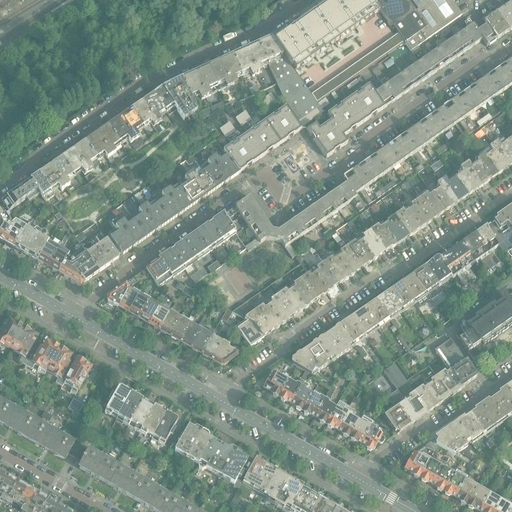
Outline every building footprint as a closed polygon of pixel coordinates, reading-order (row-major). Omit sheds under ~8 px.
[(327,0),(272,40),(283,56),(295,72),(302,67),(347,36),(379,13),(376,8),(370,0),(340,0),(336,3),(333,0),(327,0)] [(370,0),(376,8),(379,13),(390,28),(394,26),(405,42),(412,51),(419,46),(462,16),(462,15),(451,0),(370,0)] [(494,42),(511,29),(511,12),(508,7),(484,23),(486,26),(483,29),(488,36),(491,39),(492,41),(494,41),(494,42)] [(461,19),(456,23),(459,28),(465,24),(464,23),(461,19)] [(478,32),(477,33),(469,20),(464,23),(465,24),(468,29),(456,38),(466,52),(482,41),(483,41),(478,33),(478,32)] [(444,37),(451,32),(449,28),(442,33),(444,37)] [(491,39),(488,36),(483,29),(478,32),(478,33),(483,41),(482,41),(486,48),(494,42),(494,41),(492,41),(491,39)] [(317,102),(404,41),(398,33),(312,94),(317,102)] [(448,65),(466,52),(456,38),(438,50),(448,65)] [(306,88),(297,75),(283,56),(272,40),(271,39),(259,45),(267,64),(277,85),(283,99),(299,121),(319,107),(317,104),(306,88)] [(259,67),(267,64),(259,45),(233,57),(242,76),(250,72),(252,77),(262,73),(259,67)] [(430,77),(448,65),(438,50),(420,62),(430,77)] [(242,76),(233,57),(208,68),(219,93),(236,85),(234,79),(242,76)] [(391,59),(384,64),(387,69),(394,65),(391,59)] [(511,60),(448,105),(449,106),(449,108),(459,123),(458,123),(459,124),(468,137),(471,134),(462,120),(511,84),(511,60)] [(412,89),(430,77),(420,62),(402,75),(412,89)] [(199,95),(202,100),(219,93),(208,68),(182,80),(191,99),(199,95)] [(402,75),(388,84),(376,68),(372,71),(384,88),(381,90),(391,105),(394,103),(412,89),(402,75)] [(349,89),(358,82),(356,79),(347,86),(349,89)] [(166,88),(162,90),(177,112),(184,122),(191,117),(195,124),(201,120),(191,99),(182,80),(166,88)] [(377,93),(375,95),(369,86),(361,92),(362,94),(358,97),(357,95),(349,101),(364,123),(371,118),(370,116),(374,114),(375,115),(387,107),(386,107),(387,107),(387,106),(378,93),(377,93)] [(249,91),(252,96),(258,94),(255,88),(249,91)] [(173,114),(177,112),(162,90),(159,92),(154,96),(166,112),(169,117),(173,114)] [(391,105),(381,90),(377,92),(378,93),(387,107),(389,106),(391,105)] [(267,110),(277,103),(271,94),(261,101),(267,110)] [(166,112),(154,96),(131,112),(142,128),(150,123),(158,135),(162,132),(157,125),(162,122),(158,117),(166,112)] [(319,107),(299,121),(303,127),(323,113),(321,110),(329,104),(325,98),(317,104),(319,107)] [(355,129),(364,123),(349,101),(340,106),(341,108),(337,111),(336,109),(327,115),(331,122),(319,130),(316,125),(307,132),(306,131),(306,132),(307,132),(311,137),(312,136),(315,140),(314,141),(326,159),(347,144),(343,138),(351,132),(350,131),(354,128),(355,129)] [(449,108),(449,106),(444,109),(443,110),(454,126),(455,127),(459,124),(458,123),(459,123),(449,108)] [(201,119),(211,115),(208,108),(198,113),(201,119)] [(302,131),(301,130),(286,108),(277,115),(278,116),(274,119),(273,118),(265,123),(280,145),(288,140),(287,138),(291,135),(292,137),(301,131),(302,131)] [(443,110),(444,109),(444,108),(349,175),(350,176),(349,178),(359,192),(359,193),(368,205),(372,203),(363,190),(455,127),(454,126),(443,110)] [(142,128),(131,112),(108,127),(119,144),(127,139),(130,144),(133,142),(135,141),(136,140),(139,138),(135,133),(142,128)] [(242,127),(251,121),(245,112),(236,119),(242,127)] [(479,129),(492,120),(489,115),(476,124),(479,129)] [(501,117),(495,122),(498,126),(504,122),(501,117)] [(226,138),(236,132),(230,123),(220,130),(226,138)] [(272,151),(280,145),(265,123),(257,129),(258,130),(254,133),(253,132),(244,138),(260,160),(267,154),(266,153),(270,150),(272,151)] [(196,124),(189,129),(192,133),(199,128),(196,124)] [(120,160),(112,149),(119,144),(108,127),(85,143),(96,160),(104,155),(112,166),(120,160)] [(474,144),(485,136),(481,131),(470,139),(474,144)] [(251,166),(260,160),(244,138),(236,143),(237,145),(233,148),(232,146),(223,152),(227,157),(239,174),(247,169),(246,167),(250,164),(251,166)] [(438,156),(457,143),(454,138),(435,151),(438,156)] [(136,140),(135,141),(140,149),(145,145),(145,144),(141,139),(138,141),(136,140)] [(135,144),(131,146),(135,152),(140,149),(135,141),(133,142),(135,144)] [(96,160),(85,143),(62,159),(73,176),(81,171),(84,176),(92,170),(89,165),(96,160)] [(482,155),(484,159),(497,176),(511,165),(511,149),(507,143),(499,149),(499,146),(497,143),(489,149),(489,150),(482,155)] [(239,174),(227,157),(223,152),(219,156),(222,161),(219,163),(215,158),(211,161),(207,163),(211,169),(203,174),(215,191),(223,185),(224,185),(230,181),(230,180),(239,174)] [(484,159),(482,155),(481,154),(475,159),(478,163),(490,181),(497,176),(484,159)] [(192,157),(185,162),(188,166),(195,161),(194,161),(192,157)] [(73,176),(62,159),(39,175),(50,192),(57,187),(61,192),(70,186),(66,181),(73,176)] [(490,181),(478,163),(470,169),(469,167),(467,164),(464,167),(459,170),(461,173),(463,174),(455,180),(467,197),(490,181)] [(433,175),(428,168),(423,171),(428,178),(433,175)] [(169,173),(164,177),(163,177),(167,182),(172,178),(169,173)] [(93,179),(89,174),(84,178),(87,183),(93,179)] [(215,191),(203,174),(196,179),(193,174),(184,180),(188,185),(180,190),(192,207),(201,201),(207,197),(207,196),(215,191)] [(54,197),(50,192),(39,175),(31,181),(40,195),(46,202),(54,197)] [(349,178),(350,176),(349,175),(344,178),(345,179),(343,179),(344,180),(345,181),(347,184),(355,195),(359,193),(359,192),(349,178)] [(410,188),(415,185),(412,180),(407,183),(410,188)] [(467,197),(455,180),(447,185),(446,183),(444,180),(436,186),(438,189),(440,190),(432,196),(444,213),(467,197)] [(28,203),(40,195),(31,181),(2,201),(9,211),(26,200),(28,203)] [(390,191),(396,186),(393,182),(386,186),(390,191)] [(153,184),(146,190),(150,195),(157,189),(153,184)] [(290,245),(339,211),(352,202),(360,212),(364,209),(357,199),(355,196),(355,195),(347,184),(278,232),(276,243),(281,244),(292,259),(297,256),(290,245)] [(406,184),(403,187),(408,194),(411,192),(406,184)] [(377,200),(390,191),(386,186),(374,195),(377,200)] [(192,207),(180,190),(173,195),(170,190),(161,196),(165,201),(158,206),(169,223),(178,217),(184,213),(184,212),(192,207)] [(145,203),(140,196),(136,199),(141,206),(145,203)] [(444,213),(432,196),(428,199),(426,196),(411,207),(412,209),(408,212),(420,230),(444,213)] [(248,253),(260,244),(265,241),(270,242),(272,231),(249,198),(237,206),(235,208),(224,216),(227,220),(239,212),(257,239),(245,248),(248,253)] [(375,205),(370,209),(374,215),(380,211),(375,205)] [(161,229),(169,223),(158,206),(150,211),(147,206),(138,212),(142,217),(134,222),(146,239),(155,233),(155,234),(161,229)] [(496,232),(507,225),(510,229),(511,227),(511,208),(494,221),(490,224),(496,232)] [(420,230),(408,212),(404,215),(402,213),(386,224),(388,226),(383,229),(396,246),(420,230)] [(11,224),(7,218),(5,214),(1,217),(0,218),(0,233),(1,232),(3,228),(9,228),(11,224)] [(371,223),(364,214),(359,217),(366,226),(371,223)] [(236,234),(227,220),(224,216),(197,235),(210,253),(236,234)] [(146,239),(134,222),(131,217),(125,222),(124,222),(119,225),(116,221),(112,224),(119,234),(110,240),(121,256),(132,249),(132,250),(135,248),(138,245),(146,239)] [(121,217),(116,221),(119,225),(124,222),(125,222),(121,217)] [(24,229),(27,224),(20,220),(18,223),(15,221),(12,224),(11,224),(9,228),(3,228),(1,232),(0,233),(0,241),(13,249),(24,229)] [(62,222),(62,221),(59,223),(57,227),(67,233),(68,230),(62,222)] [(503,243),(496,232),(490,224),(484,228),(497,247),(503,243)] [(37,236),(40,231),(35,228),(30,232),(24,229),(13,249),(28,258),(34,247),(32,247),(36,241),(37,242),(40,238),(37,236)] [(392,249),(395,247),(396,246),(383,229),(383,228),(379,231),(377,228),(362,238),(364,241),(360,244),(372,262),(373,261),(374,261),(377,260),(377,258),(385,253),(390,249),(392,249)] [(498,248),(497,247),(484,228),(474,235),(482,245),(478,248),(484,257),(498,248)] [(505,232),(499,237),(501,240),(505,238),(508,236),(505,232)] [(44,240),(47,235),(43,233),(40,238),(37,242),(36,241),(32,247),(34,247),(28,258),(37,263),(48,243),(44,240)] [(78,244),(85,240),(81,235),(74,239),(77,242),(78,244)] [(119,259),(113,251),(102,235),(88,244),(93,251),(87,255),(83,250),(83,251),(98,273),(119,259)] [(197,262),(210,253),(197,235),(184,244),(197,262)] [(478,248),(482,245),(474,235),(469,238),(461,244),(475,264),(484,257),(478,248)] [(63,248),(69,239),(65,237),(61,244),(60,246),(63,248)] [(60,246),(61,244),(51,238),(48,243),(37,263),(41,266),(44,265),(47,267),(59,249),(58,249),(60,246)] [(503,243),(497,247),(498,248),(501,253),(507,249),(503,243)] [(207,276),(197,262),(184,244),(159,261),(171,279),(192,265),(197,273),(190,278),(192,281),(195,285),(207,276)] [(371,264),(371,262),(372,262),(360,244),(355,247),(354,244),(350,247),(346,249),(339,254),(341,257),(337,260),(349,278),(350,277),(351,277),(353,276),(354,274),(367,265),(369,265),(371,264)] [(461,273),(475,264),(461,244),(451,250),(459,261),(455,264),(461,273)] [(237,248),(230,253),(233,257),(240,253),(237,248)] [(67,258),(69,255),(59,249),(47,267),(52,270),(52,272),(56,274),(57,273),(58,273),(67,259),(67,258)] [(455,264),(459,261),(451,250),(438,260),(450,278),(451,280),(461,273),(455,264)] [(83,284),(98,273),(83,251),(70,260),(79,273),(76,274),(83,284)] [(348,280),(348,278),(349,278),(337,260),(333,254),(325,260),(325,259),(321,261),(323,265),(316,270),(318,273),(314,276),(326,293),(327,293),(328,293),(331,292),(331,290),(344,281),(345,281),(348,280)] [(79,273),(70,260),(67,259),(58,273),(63,276),(64,278),(67,279),(68,279),(69,279),(80,286),(83,284),(76,274),(79,273)] [(438,286),(450,278),(438,260),(426,268),(438,286)] [(158,288),(171,279),(159,261),(145,272),(151,281),(152,280),(158,288)] [(213,272),(220,267),(217,263),(210,268),(213,272)] [(426,294),(438,286),(426,268),(414,277),(426,294)] [(145,285),(151,281),(145,272),(139,276),(145,285)] [(140,288),(145,285),(139,276),(134,279),(137,283),(137,284),(140,288)] [(326,293),(314,276),(310,279),(308,276),(293,286),(295,289),(291,292),(303,310),(304,309),(306,309),(308,308),(308,306),(321,297),(323,297),(325,296),(325,294),(326,293)] [(414,303),(426,294),(414,277),(401,285),(414,303)] [(129,289),(133,286),(137,284),(137,283),(134,279),(130,282),(107,298),(107,302),(108,302),(108,303),(117,308),(118,308),(129,289)] [(189,289),(195,285),(192,281),(184,287),(185,287),(189,289)] [(181,292),(184,287),(178,283),(175,289),(181,292)] [(402,311),(414,303),(401,285),(389,294),(402,311)] [(194,292),(189,289),(185,287),(181,294),(191,299),(194,292)] [(128,314),(139,295),(129,289),(118,308),(128,314)] [(511,292),(510,290),(463,323),(466,326),(460,330),(461,332),(455,336),(459,341),(475,364),(487,355),(481,348),(484,346),(482,343),(510,323),(511,325),(511,292)] [(303,310),(291,292),(287,295),(285,292),(270,302),(272,305),(268,308),(281,325),(282,326),(285,324),(285,322),(298,313),(300,313),(302,312),(302,310),(303,310)] [(281,325),(268,308),(261,298),(259,294),(232,313),(248,323),(255,327),(263,338),(275,329),(277,329),(279,328),(280,326),(281,325)] [(389,320),(402,311),(389,294),(377,302),(389,320)] [(138,320),(149,301),(139,295),(128,314),(138,320)] [(149,326),(160,307),(149,301),(138,320),(149,326)] [(377,328),(389,320),(377,302),(365,311),(377,328)] [(421,302),(416,306),(420,311),(425,307),(421,302)] [(216,305),(212,312),(216,314),(220,307),(216,305)] [(159,332),(170,313),(160,307),(149,326),(159,332)] [(365,337),(377,328),(365,311),(353,319),(365,337)] [(180,344),(191,325),(197,314),(193,312),(190,317),(187,323),(180,319),(169,338),(180,344)] [(169,338),(180,319),(170,313),(159,332),(169,338)] [(230,319),(224,315),(221,320),(227,324),(230,319)] [(190,349),(201,331),(207,320),(203,317),(197,328),(191,325),(180,344),(190,349)] [(440,318),(435,323),(439,328),(445,324),(440,318)] [(352,346),(365,337),(353,319),(340,328),(352,345),(352,346)] [(15,325),(15,326),(10,323),(7,328),(5,326),(0,334),(0,345),(3,347),(3,346),(10,350),(23,328),(17,325),(15,325)] [(263,338),(255,327),(248,323),(238,330),(247,344),(250,348),(263,339),(262,338),(263,338)] [(427,329),(426,327),(419,332),(421,334),(419,335),(423,341),(432,334),(428,328),(427,329)] [(30,334),(29,332),(23,328),(10,350),(17,354),(16,355),(22,358),(19,363),(25,366),(28,362),(24,360),(34,343),(31,341),(34,337),(30,334)] [(348,348),(352,345),(340,328),(329,336),(343,356),(350,351),(348,348)] [(200,355),(212,335),(214,332),(210,329),(207,334),(201,331),(190,349),(200,355)] [(218,341),(219,338),(212,335),(200,355),(211,362),(221,345),(222,343),(218,341)] [(335,361),(343,356),(329,336),(318,344),(330,361),(333,359),(335,361)] [(399,336),(396,338),(407,354),(410,351),(399,336)] [(373,340),(368,343),(372,349),(377,346),(373,340)] [(477,378),(463,358),(451,341),(435,351),(450,373),(462,389),(467,386),(466,385),(477,378)] [(28,362),(25,366),(32,370),(35,365),(39,368),(37,371),(44,375),(47,371),(60,349),(53,345),(51,346),(47,344),(44,349),(41,347),(35,357),(32,356),(28,362)] [(325,364),(330,361),(318,344),(306,351),(320,371),(327,367),(325,364)] [(233,348),(231,351),(221,345),(211,362),(220,367),(224,366),(240,355),(238,354),(239,352),(238,350),(235,348),(233,348)] [(357,350),(363,358),(366,356),(360,348),(357,350)] [(67,354),(66,352),(60,349),(47,371),(54,375),(54,376),(58,379),(56,383),(62,387),(63,384),(65,383),(61,381),(71,364),(68,362),(71,357),(66,355),(67,354)] [(318,373),(320,371),(306,351),(292,361),(291,365),(312,376),(315,371),(318,373)] [(84,364),(83,363),(79,361),(78,361),(77,362),(77,361),(65,383),(63,384),(72,390),(70,393),(75,396),(91,369),(84,365),(84,364)] [(380,362),(374,367),(377,372),(384,367),(380,362)] [(462,390),(462,389),(450,373),(446,376),(444,373),(437,378),(451,398),(462,390)] [(280,379),(274,375),(273,375),(270,379),(269,378),(263,389),(272,395),(273,397),(276,399),(278,398),(280,399),(288,383),(287,383),(290,379),(282,375),(280,379)] [(440,406),(451,398),(437,378),(431,383),(432,385),(428,388),(440,406)] [(409,386),(405,381),(394,388),(397,392),(397,391),(406,403),(418,421),(429,413),(415,394),(409,386)] [(296,386),(295,387),(288,383),(280,399),(280,401),(283,403),(286,402),(291,405),(300,388),(296,386)] [(305,391),(307,386),(303,384),(300,388),(291,405),(295,408),(296,410),(299,412),(302,411),(303,412),(311,397),(304,392),(305,391)] [(429,413),(440,406),(428,388),(424,391),(422,389),(415,394),(429,413)] [(125,389),(123,390),(120,389),(118,389),(114,396),(110,399),(110,403),(104,413),(110,417),(112,414),(117,418),(131,395),(129,394),(129,392),(128,389),(125,389)] [(496,427),(511,415),(511,397),(506,390),(500,394),(502,395),(489,404),(488,403),(482,407),(496,427)] [(418,421),(406,403),(397,391),(397,392),(384,401),(393,406),(398,408),(410,426),(418,421)] [(309,416),(314,419),(324,402),(326,399),(314,392),(311,397),(303,412),(304,415),(307,417),(309,416)] [(138,397),(137,394),(134,394),(132,396),(131,395),(117,418),(123,421),(122,423),(128,427),(138,409),(142,401),(138,399),(138,397)] [(75,419),(83,406),(73,400),(65,413),(75,419)] [(147,420),(154,408),(142,401),(138,409),(128,427),(139,433),(147,420)] [(327,406),(328,404),(324,402),(314,419),(319,422),(320,424),(323,426),(325,425),(326,426),(335,410),(327,406)] [(39,423),(22,414),(3,403),(0,407),(0,424),(29,440),(39,423)] [(349,412),(353,405),(351,403),(349,408),(345,406),(342,412),(343,413),(342,414),(335,410),(326,426),(327,426),(328,429),(330,430),(333,429),(338,432),(348,415),(349,412)] [(410,426),(398,408),(393,406),(379,415),(385,417),(397,436),(410,426)] [(496,427),(482,407),(476,411),(477,413),(464,421),(463,420),(457,424),(471,444),(496,427)] [(160,409),(158,411),(154,408),(147,420),(139,433),(146,437),(147,434),(153,438),(166,415),(164,414),(164,412),(163,409),(160,409)] [(44,413),(41,418),(46,421),(49,416),(44,413)] [(94,430),(103,416),(98,413),(90,427),(94,430)] [(173,417),(172,414),(170,414),(167,416),(166,415),(153,438),(158,441),(157,443),(163,447),(169,436),(173,434),(173,431),(177,424),(176,421),(173,419),(173,417)] [(351,419),(352,418),(348,415),(338,432),(343,435),(343,438),(347,439),(349,439),(358,423),(351,419)] [(365,427),(368,421),(362,417),(358,423),(349,439),(350,439),(351,442),(354,444),(357,443),(361,446),(371,429),(367,426),(366,428),(365,427)] [(65,461),(69,455),(75,444),(39,423),(29,440),(65,461)] [(471,444),(457,424),(433,441),(433,444),(438,448),(445,451),(450,454),(453,456),(456,458),(459,460),(462,455),(461,454),(469,449),(467,446),(471,444)] [(194,428),(192,430),(188,428),(183,437),(179,438),(177,441),(179,444),(175,451),(187,458),(200,434),(198,433),(198,430),(196,428),(194,428)] [(375,431),(371,429),(361,446),(366,448),(367,451),(370,453),(372,452),(373,452),(378,443),(381,445),(383,444),(385,441),(384,439),(382,437),(375,433),(375,431)] [(209,436),(207,434),(205,434),(202,436),(200,434),(187,458),(198,465),(212,441),(208,439),(209,436)] [(210,472),(224,448),(212,441),(198,465),(198,469),(202,471),(206,469),(210,472)] [(429,444),(426,446),(427,448),(436,453),(438,448),(433,444),(430,443),(429,444)] [(76,459),(82,448),(75,444),(69,455),(76,459)] [(83,463),(89,452),(82,448),(76,459),(83,463)] [(230,448),(227,450),(224,448),(210,472),(222,478),(236,455),(233,453),(233,451),(232,448),(230,448)] [(107,485),(116,467),(89,452),(83,463),(79,469),(107,485)] [(244,457),(243,455),(241,454),(238,456),(236,455),(222,478),(234,485),(237,478),(241,477),(243,474),(242,471),(247,462),(243,459),(244,457)] [(419,456),(418,458),(414,455),(412,458),(411,458),(406,468),(404,468),(405,472),(407,472),(413,475),(414,478),(417,480),(419,479),(420,479),(430,463),(419,456)] [(483,458),(481,457),(480,456),(477,461),(476,463),(481,465),(484,459),(483,458)] [(265,494),(277,473),(255,461),(243,482),(265,494)] [(432,486),(444,464),(440,461),(438,462),(435,466),(430,463),(420,479),(421,480),(422,482),(425,484),(427,483),(432,486)] [(449,468),(448,466),(444,464),(432,486),(437,489),(437,491),(441,493),(443,492),(444,493),(453,476),(447,472),(449,468)] [(143,483),(132,476),(116,467),(107,485),(133,500),(143,483)] [(453,476),(444,493),(445,496),(448,497),(450,496),(455,499),(465,482),(468,477),(456,471),(453,476)] [(292,509),(303,489),(296,485),(295,487),(282,479),(283,477),(277,473),(265,494),(269,496),(268,498),(269,501),(284,509),(286,508),(287,507),(292,509)] [(18,482),(16,481),(8,477),(0,490),(0,496),(3,498),(1,502),(6,504),(18,482)] [(18,482),(6,504),(11,507),(13,504),(18,507),(29,488),(24,485),(23,485),(20,483),(18,482)] [(467,506),(477,489),(465,482),(455,499),(460,502),(461,504),(464,506),(466,505),(467,506)] [(162,511),(170,498),(159,492),(143,483),(133,500),(154,511),(162,511)] [(34,491),(29,488),(18,507),(23,509),(21,511),(28,511),(39,494),(34,491)] [(311,511),(320,498),(304,489),(303,489),(292,509),(290,511),(311,511)] [(479,511),(488,496),(487,495),(477,489),(467,506),(468,506),(468,509),(471,511),(474,510),(477,511),(479,511)] [(41,511),(48,500),(40,495),(39,494),(28,511),(41,511)] [(494,511),(500,502),(488,496),(479,511),(494,511)] [(194,511),(186,507),(170,498),(162,511),(194,511)] [(334,511),(337,507),(320,498),(311,511),(334,511)] [(65,511),(67,510),(48,500),(41,511),(65,511)] [(510,511),(511,509),(500,502),(494,511),(510,511)]
